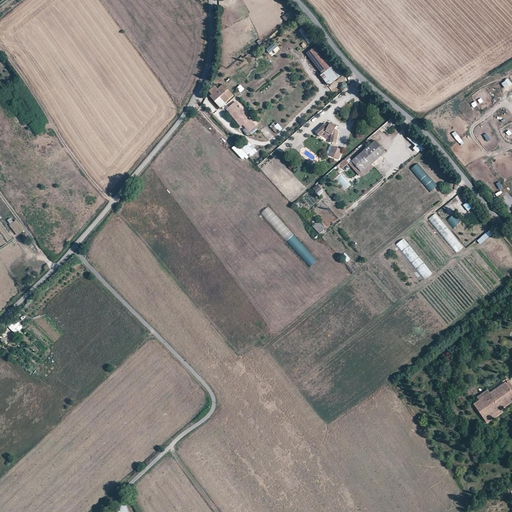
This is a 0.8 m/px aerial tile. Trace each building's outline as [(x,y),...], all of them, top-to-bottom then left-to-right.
[(290,10),(282,17),(285,21),(294,14),(290,10)] [(265,50),(272,57),(280,49),(273,42),(265,50)] [(308,55),(309,57),(317,51),(315,49),(308,55)] [(320,76),(329,86),(345,73),(326,54),(322,57),(317,51),(309,57),(322,74),(320,76)] [(505,89),(511,84),(508,78),(501,83),(505,89)] [(210,95),(215,101),(220,97),(222,100),(225,103),(233,96),(223,84),(217,88),(215,86),(209,90),(212,94),(210,95)] [(229,109),(235,118),(244,111),(237,103),(229,109)] [(235,118),(242,125),(244,124),(249,130),(255,125),(244,111),(235,118)] [(326,124),(317,132),(321,137),(326,132),(332,135),(331,143),(336,144),(339,132),(335,129),(335,128),(329,125),(329,126),(326,124)] [(261,129),(268,140),(273,137),(266,126),(261,129)] [(455,131),(452,134),(461,146),(464,143),(455,131)] [(376,140),(352,162),(362,173),(371,165),(386,152),(376,140)] [(243,147),(248,152),(253,148),(249,142),(243,147)] [(337,148),(333,156),(340,159),(344,151),(337,148)] [(348,157),(338,163),(341,168),(350,162),(348,157)] [(358,176),(362,173),(352,162),(348,164),(358,176)] [(430,191),(437,185),(417,163),(410,170),(430,191)] [(371,165),(362,173),(364,176),(374,168),(371,165)] [(364,176),(362,173),(353,181),(356,183),(364,176)] [(319,196),(324,191),(317,184),(312,189),(319,196)] [(469,201),(463,205),(468,212),(474,207),(469,201)] [(260,213),(287,241),(294,235),(268,207),(260,213)] [(456,253),(463,247),(435,213),(428,219),(456,253)] [(453,215),(447,220),(453,228),(460,222),(453,215)] [(9,225),(17,235),(24,230),(16,220),(9,225)] [(319,234),(325,228),(318,220),(312,226),(319,234)] [(476,240),(480,244),(494,234),(490,230),(476,240)] [(424,280),(432,274),(404,238),(396,244),(424,280)] [(303,246),(297,251),(309,267),(316,262),(303,246)] [(340,257),(346,263),(350,259),(345,253),(340,257)] [(474,404),(485,420),(501,410),(511,402),(511,392),(505,382),(489,393),(479,401),(474,404)] [(477,398),(479,401),(489,393),(488,392),(477,398)] [(501,410),(485,420),(487,423),(502,412),(501,410)]
